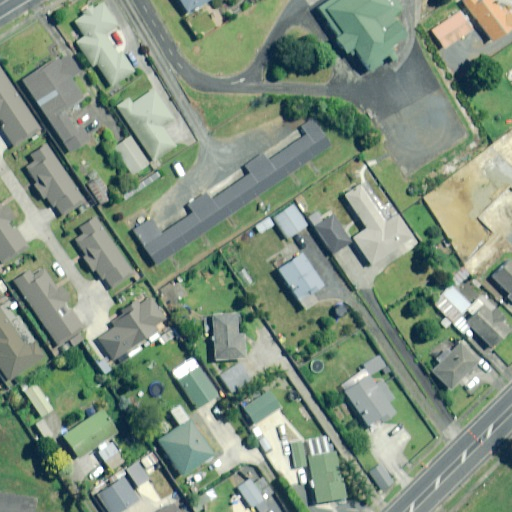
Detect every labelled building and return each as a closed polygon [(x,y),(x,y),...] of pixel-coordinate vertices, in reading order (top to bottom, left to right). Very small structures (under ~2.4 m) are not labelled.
[(176,0),(185,14),(209,0),(176,0)] [(329,0),(318,8),(366,76),(397,54),(387,39),(406,26),(387,0),(329,0)] [(496,9),(489,0),(463,0),(460,2),(490,42),(511,25),(511,23),(499,6),(496,9)] [(116,26),(100,3),(72,21),(82,37),(74,43),(90,67),(95,65),(110,87),(133,72),(120,52),(116,55),(103,35),(116,26)] [(470,30),(458,12),(429,32),(441,50),(470,30)] [(76,74),(63,54),(49,63),(48,62),(18,81),(67,154),(88,140),(78,126),(73,130),(60,111),(79,98),(67,80),(76,74)] [(39,131),(0,69),(0,121),(2,125),(0,126),(0,130),(11,149),(39,131)] [(173,119),(153,90),(132,104),(128,99),(115,107),(152,162),(175,146),(162,127),(173,119)] [(331,146),(312,119),(301,127),(306,134),(266,161),(261,154),(243,167),(248,174),(209,201),(204,193),(186,205),(190,212),(158,234),(148,218),(130,230),(154,266),(331,146)] [(147,164),(129,137),(112,148),(131,175),(147,164)] [(41,199),(44,198),(51,209),(53,207),(60,217),(83,203),(45,144),(29,154),(35,163),(25,169),(34,184),(32,185),(41,199)] [(109,199),(97,178),(86,185),(98,206),(109,199)] [(376,210),(359,185),(342,196),(364,229),(350,239),(368,266),(411,237),(392,209),(383,215),(378,209),(376,210)] [(0,204),(0,266),(26,248),(9,223),(12,220),(1,204),(0,204)] [(306,226),(293,204),(271,218),(285,239),(306,226)] [(321,220),(315,211),(306,217),(331,255),(350,243),(332,214),(321,220)] [(91,272),(93,271),(99,281),(102,279),(109,290),(131,275),(91,216),(76,226),(82,235),(73,241),(84,256),(81,258),(91,272)] [(322,285),(294,244),(281,252),(269,261),(303,310),(316,302),(310,294),(322,285)] [(511,303),(511,263),(508,260),(491,278),(507,294),(505,297),(511,303)] [(462,268),(449,278),(457,287),(469,277),(462,268)] [(81,341),(76,333),(82,330),(64,303),(67,301),(56,285),(53,287),(42,270),(31,277),(27,270),(11,280),(55,347),(66,340),(71,348),(81,341)] [(0,373),(6,382),(42,357),(28,336),(21,341),(0,311),(0,298),(3,296),(1,294),(7,290),(1,280),(0,280),(0,373)] [(469,306),(451,286),(432,303),(446,317),(440,323),(445,329),(469,306)] [(124,351),(155,329),(153,327),(163,320),(146,297),(136,304),(133,300),(120,310),(123,314),(108,325),(111,329),(95,341),(110,362),(114,359),(119,365),(129,358),(124,351)] [(491,313),(477,299),(466,309),(452,324),(462,334),(469,327),(490,348),(507,332),(499,324),(503,320),(494,311),(491,313)] [(236,334),(235,314),(210,315),(212,361),(242,359),(241,334),(236,334)] [(480,360),(461,340),(429,372),(448,391),(480,360)] [(384,367),(379,356),(363,365),(369,376),(384,367)] [(111,368),(103,357),(94,363),(102,375),(111,368)] [(249,381),(238,363),(218,375),(229,393),(249,381)] [(217,395),(197,366),(176,381),(195,410),(217,395)] [(374,385),(367,375),(342,392),(369,431),(393,414),(386,403),(391,399),(379,381),(374,385)] [(52,410),(33,381),(21,389),(41,417),(52,410)] [(279,409),(267,392),(242,410),(253,426),(279,409)] [(212,457),(179,405),(166,413),(176,427),(155,440),(179,477),(212,457)] [(100,451),(97,453),(111,471),(124,461),(110,443),(106,446),(103,442),(115,434),(100,411),(62,437),(77,460),(96,446),(100,451)] [(265,436),(256,440),(263,452),(271,448),(265,436)] [(304,466),(299,442),(288,444),(293,469),(304,466)] [(342,499),(333,453),(305,458),(314,504),(342,499)] [(147,455),(138,462),(144,471),(154,464),(147,455)] [(392,483),(380,464),(368,472),(380,491),(392,483)] [(119,511),(139,499),(124,475),(95,495),(105,511),(119,511)] [(272,494),(262,478),(252,484),(249,480),(236,488),(250,508),(272,494)] [(177,511),(172,502),(153,511),(177,511)]
